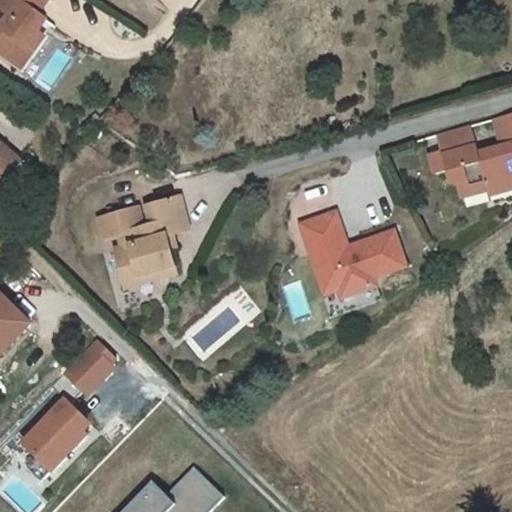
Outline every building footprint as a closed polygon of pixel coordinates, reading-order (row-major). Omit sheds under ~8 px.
[(44,0),(0,0),(0,8),(7,14),(0,23),(0,54),(9,61),(21,45),(29,51),(40,37),(34,33),(43,21),(34,14),(44,0)] [(404,0),(398,0),(395,19),(412,23),(423,3),(404,0)] [(29,51),(21,45),(9,61),(17,67),(29,51)] [(471,127),(437,135),(441,151),(429,154),(434,174),(446,171),(448,183),(465,179),(467,188),(496,182),(509,181),(511,191),(511,117),(496,121),(503,150),(478,156),(471,127)] [(31,173),(0,144),(0,195),(5,200),(31,173)] [(181,195),(155,202),(159,217),(150,220),(151,223),(144,225),(138,206),(98,217),(104,237),(118,233),(122,246),(131,278),(155,271),(157,278),(178,272),(172,248),(169,249),(165,236),(174,233),(192,229),(181,195)] [(146,205),(150,220),(159,217),(155,202),(146,205)] [(340,212),(304,223),(321,278),(337,274),(342,291),(345,300),(381,288),(378,280),(411,269),(400,233),(365,243),(340,212)] [(174,233),(165,236),(169,249),(172,248),(178,247),(174,233)] [(131,278),(122,246),(115,248),(126,287),(157,278),(155,271),(131,278)] [(337,274),(321,278),(326,295),(342,291),(337,274)] [(0,293),(0,358),(32,325),(0,293)] [(59,400),(18,443),(31,456),(47,471),(81,435),(78,431),(85,424),(59,400)] [(118,451),(122,455),(147,428),(124,406),(98,433),(118,451)] [(47,471),(31,456),(27,466),(39,478),(47,471)] [(213,511),(224,501),(194,470),(165,497),(151,482),(119,511),(213,511)]
